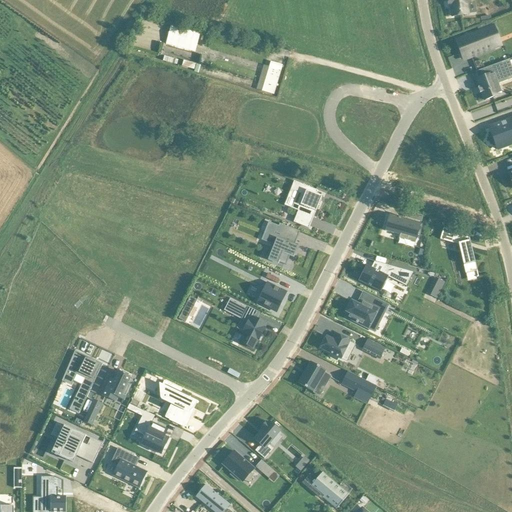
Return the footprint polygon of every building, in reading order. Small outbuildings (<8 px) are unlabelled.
[(452,17),(468,14),(467,3),(471,3),(470,0),(447,0),(448,6),(450,6),(452,17)] [(197,51),(200,30),(169,24),(166,45),(197,51)] [(501,45),(497,36),(493,26),(456,41),(463,60),(501,45)] [(198,70),(200,64),(184,59),(182,66),(198,70)] [(481,92),(479,92),(480,93),(481,92),(484,100),(502,94),(501,92),(500,92),(497,83),(507,79),(504,71),(505,71),(501,62),(480,70),(483,77),(476,79),(479,87),(478,88),(479,88),(481,92)] [(453,67),(457,76),(476,69),(474,66),(464,69),(462,64),(453,67)] [(269,67),(261,91),(273,95),(281,70),(269,67)] [(511,118),(489,127),(492,135),(493,137),(497,150),(511,144),(511,118)] [(294,181),(291,189),(298,192),(291,208),(298,211),(296,216),(293,222),(309,228),(310,226),(309,226),(315,211),(316,212),(317,209),(320,201),(321,201),(320,200),(322,197),(316,194),(316,193),(317,193),(318,191),(294,181)] [(389,214),(384,231),(416,240),(421,223),(402,218),(402,217),(398,216),(398,217),(389,214)] [(268,222),(263,234),(277,240),(274,248),(273,248),(272,249),(269,257),(267,256),(266,256),(266,257),(268,258),(268,260),(278,264),(279,262),(286,265),(290,256),(293,257),(294,255),(296,252),(291,250),(296,238),(285,233),(287,227),(279,224),(278,226),(268,222)] [(443,228),(440,240),(459,245),(465,274),(475,272),(476,278),(478,277),(468,236),(443,228)] [(224,247),(209,279),(220,284),(236,252),(224,247)] [(366,265),(358,281),(380,292),(388,277),(406,286),(413,272),(387,265),(387,266),(383,274),(371,267),(366,265)] [(298,281),(308,284),(311,273),(300,270),(298,281)] [(435,286),(433,290),(439,293),(444,282),(437,278),(434,284),(435,286)] [(267,283),(257,302),(277,312),(286,293),(279,289),(279,290),(275,288),(275,287),(267,283)] [(190,296),(187,303),(193,306),(197,300),(190,296)] [(230,298),(224,310),(248,323),(243,332),(244,333),(240,342),(253,349),(257,340),(258,340),(265,327),(264,327),(266,324),(252,317),(252,318),(245,315),(249,308),(230,298)] [(361,300),(359,305),(352,301),(346,312),(349,313),(346,318),(368,329),(378,309),(384,313),(388,305),(376,299),(373,306),(361,300)] [(182,312),(179,319),(185,322),(188,316),(182,312)] [(346,348),(350,350),(353,344),(349,342),(350,341),(336,334),(333,340),(326,336),(320,349),(331,354),(329,356),(337,360),(338,358),(340,359),(346,348)] [(367,340),(362,350),(380,359),(385,349),(367,340)] [(75,351),(62,381),(63,382),(63,380),(71,384),(76,373),(86,378),(84,382),(82,385),(82,386),(77,398),(79,399),(78,402),(75,400),(73,406),(71,409),(70,409),(69,410),(79,414),(103,364),(93,359),(92,362),(85,358),(84,361),(73,356),(76,351),(75,351)] [(310,362),(298,383),(313,392),(318,384),(324,388),(331,376),(325,373),(325,372),(326,371),(310,362)] [(109,381),(102,396),(115,402),(117,397),(124,400),(131,385),(128,383),(130,377),(128,376),(129,374),(121,371),(120,373),(118,371),(114,380),(113,382),(109,381)] [(347,372),(341,384),(370,399),(376,386),(347,372)] [(162,385),(159,383),(160,397),(160,398),(161,398),(161,399),(162,400),(168,403),(168,402),(171,404),(172,403),(174,404),(169,413),(172,415),(170,417),(170,418),(170,420),(169,419),(169,420),(183,427),(183,426),(182,426),(185,421),(188,422),(191,416),(190,416),(192,412),(190,412),(191,411),(189,411),(191,408),(193,404),(194,401),(197,403),(198,402),(191,399),(189,398),(190,396),(187,395),(186,396),(180,394),(182,389),(164,381),(162,385)] [(211,401),(222,405),(224,399),(213,395),(211,401)] [(93,400),(86,416),(95,420),(102,404),(93,400)] [(142,416),(134,431),(145,436),(141,445),(159,453),(161,454),(162,452),(169,439),(164,436),(167,430),(152,423),(155,416),(145,411),(142,416)] [(57,422),(51,435),(58,438),(51,453),(55,454),(54,455),(57,456),(57,455),(68,460),(73,463),(76,456),(93,463),(102,444),(90,438),(87,445),(82,443),(86,436),(57,422)] [(255,451),(264,458),(273,448),(268,445),(280,431),(269,422),(268,423),(267,422),(261,428),(262,430),(254,439),(260,445),(255,451)] [(118,448),(111,463),(118,466),(113,475),(139,488),(147,472),(135,467),(136,465),(134,465),(136,460),(137,458),(139,459),(118,448)] [(242,482),(254,468),(234,451),(222,464),(232,472),(230,474),(237,480),(239,478),(242,482)] [(348,495),(322,473),(323,473),(322,472),(315,481),(314,480),(311,483),(312,484),(310,487),(311,487),(318,493),(323,497),(336,508),(335,509),(336,510),(349,494),(348,494),(348,495)] [(55,477),(41,476),(41,497),(40,511),(52,511),(65,511),(65,497),(63,497),(52,497),(52,491),(55,491),(55,477)] [(196,497),(195,497),(213,511),(222,511),(229,504),(230,505),(205,485),(196,497)]
